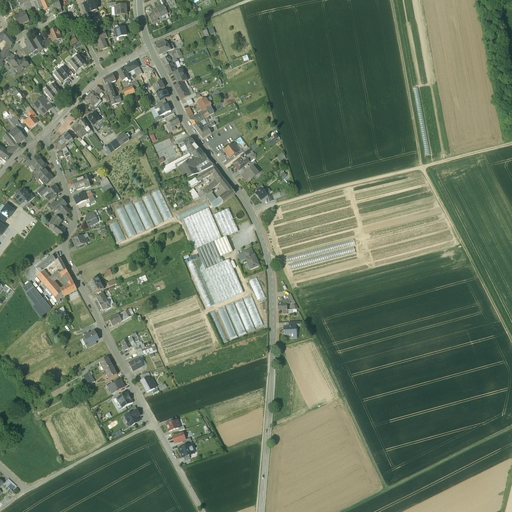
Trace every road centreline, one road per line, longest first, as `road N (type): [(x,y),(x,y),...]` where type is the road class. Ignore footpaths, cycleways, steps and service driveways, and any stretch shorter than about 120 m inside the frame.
road 1 (tertiary): [(260,511),(273,350),(265,246),(251,212),(193,135),(149,46)]
road 2 (track): [(511,342),(421,167),(391,0)]
road 3 (residential): [(44,134),(74,209),(63,238),(67,263),(153,423)]
road 4 (track): [(511,144),(251,212)]
road 5 (track): [(386,490),(283,272),(267,258)]
road 6 (track): [(342,511),(511,425)]
road 7 (residential): [(0,465),(26,491),(153,423)]
